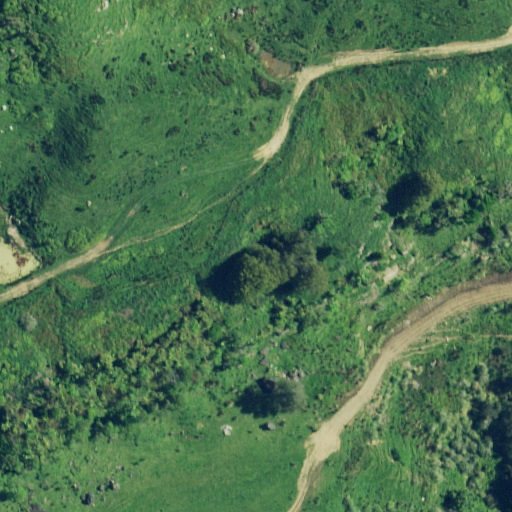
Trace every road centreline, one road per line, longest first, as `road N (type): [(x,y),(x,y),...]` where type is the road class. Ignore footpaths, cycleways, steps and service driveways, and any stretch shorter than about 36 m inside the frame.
road 1 (track): [(0,234),(46,221),(292,41),(413,0)]
road 2 (track): [(511,260),(426,287),(333,360),(339,447),(199,511)]
